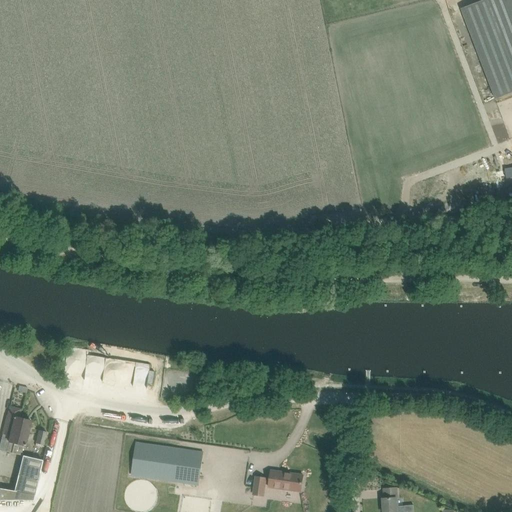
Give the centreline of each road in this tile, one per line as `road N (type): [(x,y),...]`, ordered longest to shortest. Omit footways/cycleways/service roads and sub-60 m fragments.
road 1 (track): [(0,238),(86,262),(257,285),(413,272),(511,274)]
road 2 (unclassified): [(346,397),(146,412),(74,397),(0,352)]
road 3 (unclassified): [(511,419),(461,400),(346,397)]
road 4 (unknown): [(28,511),(43,492),(74,397)]
